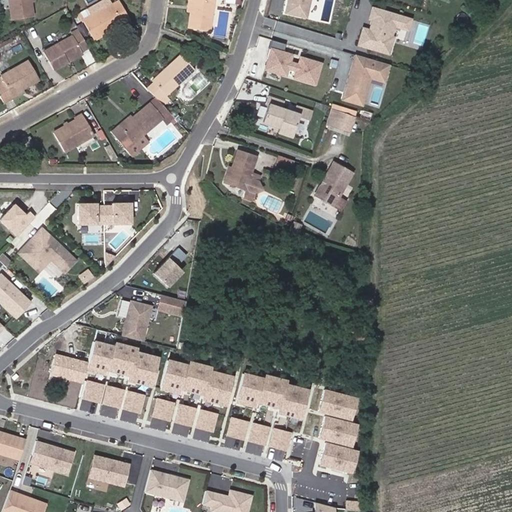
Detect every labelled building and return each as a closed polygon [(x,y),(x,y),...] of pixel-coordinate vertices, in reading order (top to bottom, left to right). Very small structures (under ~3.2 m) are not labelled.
[(9,0),(12,17),(32,14),(31,0),(30,0),(9,0)] [(93,38),(129,18),(119,0),(113,4),(110,0),(104,0),(90,8),(94,15),(83,21),(93,38)] [(208,30),(213,0),(188,0),(187,11),(191,12),(188,27),(208,30)] [(287,0),(284,13),(308,19),(312,0),(287,0)] [(357,46),(392,55),(396,37),(406,40),(412,17),(372,7),(367,27),(362,26),(357,46)] [(44,51),(54,69),(68,61),(66,58),(80,49),(81,51),(88,47),(78,29),(71,33),(72,35),(44,51)] [(272,45),(261,41),(252,68),(263,71),(272,45)] [(68,61),(83,53),(81,51),(80,49),(66,58),(68,61)] [(387,78),(391,64),(358,54),(346,96),(365,102),(373,74),(387,78)] [(180,55),(153,80),(155,82),(147,88),(156,98),(163,105),(169,99),(165,95),(193,70),(180,55)] [(13,97),(14,99),(26,93),(22,87),(38,79),(28,60),(1,75),(4,81),(0,83),(0,95),(4,102),(13,97)] [(264,121),(277,126),(280,127),(278,132),(293,137),(301,115),(285,110),(288,102),(271,96),(268,104),(270,104),(264,121)] [(141,135),(162,118),(164,120),(172,114),(163,105),(156,98),(133,117),(129,120),(128,118),(119,125),(132,142),(141,135)] [(315,119),(325,120),(326,109),(316,109),(315,119)] [(340,109),(335,125),(350,130),(355,115),(340,109)] [(164,120),(166,123),(171,120),(174,117),(172,114),(164,120)] [(64,151),(94,134),(83,115),(53,132),(64,151)] [(132,142),(119,125),(112,131),(125,148),(128,146),(132,142)] [(25,146),(33,141),(30,135),(21,140),(25,146)] [(141,135),(132,142),(128,146),(133,153),(147,142),(141,135)] [(257,155),(238,149),(232,166),(226,182),(247,190),(244,198),(252,200),(260,175),(251,172),(257,155)] [(280,155),(277,164),(291,169),(294,160),(280,155)] [(321,185),(315,195),(330,204),(334,195),(339,197),(352,173),(334,162),(325,179),(326,182),(324,185),(321,185)] [(232,166),(229,164),(223,181),(226,182),(232,166)] [(330,204),(334,206),(339,197),(334,195),(330,204)] [(24,219),(36,205),(29,198),(17,212),(24,219)] [(45,221),(56,208),(49,202),(37,215),(45,221)] [(78,224),(104,223),(104,205),(96,205),(96,203),(85,203),(86,206),(78,206),(78,224)] [(104,223),(130,223),(130,205),(122,205),(122,203),(112,203),(112,205),(104,205),(104,223)] [(42,266),(50,258),(56,264),(67,253),(41,228),(19,252),(27,260),(31,255),(42,266)] [(2,252),(0,254),(0,262),(6,268),(12,262),(2,252)] [(56,264),(64,271),(75,260),(67,253),(56,264)] [(38,271),(42,266),(31,255),(27,260),(38,271)] [(154,272),(167,285),(182,270),(169,257),(154,272)] [(87,281),(94,276),(89,269),(82,274),(87,281)] [(84,283),(87,281),(82,274),(79,276),(84,283)] [(35,305),(4,276),(0,279),(0,301),(20,320),(35,305)] [(161,296),(158,312),(185,316),(188,300),(161,296)] [(122,336),(142,341),(150,306),(130,301),(122,336)] [(0,453),(21,460),(27,439),(0,431),(0,453)] [(69,473),(76,452),(47,443),(40,464),(69,473)] [(125,486),(131,464),(96,455),(90,477),(125,486)] [(185,501),(190,479),(152,470),(147,491),(185,501)] [(44,511),(48,504),(32,498),(30,502),(18,497),(19,493),(11,490),(3,511),(44,511)] [(219,511),(248,511),(253,495),(232,490),(230,496),(207,490),(204,504),(214,506),(213,510),(219,511)] [(32,498),(19,493),(18,497),(30,502),(32,498)] [(335,511),(336,507),(317,502),(316,511),(335,511)]
